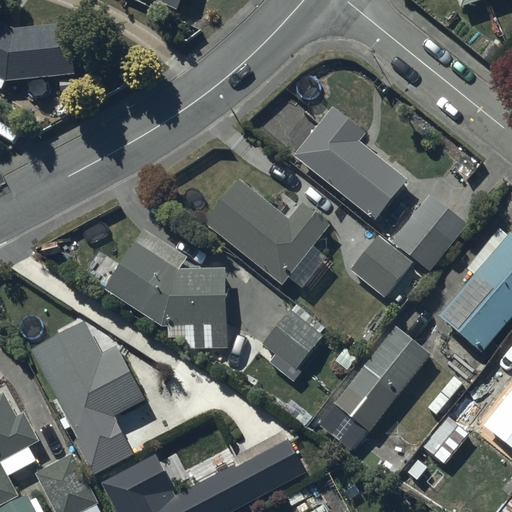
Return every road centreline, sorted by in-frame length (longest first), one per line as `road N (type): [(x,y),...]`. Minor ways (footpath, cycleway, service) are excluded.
road 1 (residential): [(0,211),(175,115),(310,0)]
road 2 (residential): [(345,0),(511,132)]
